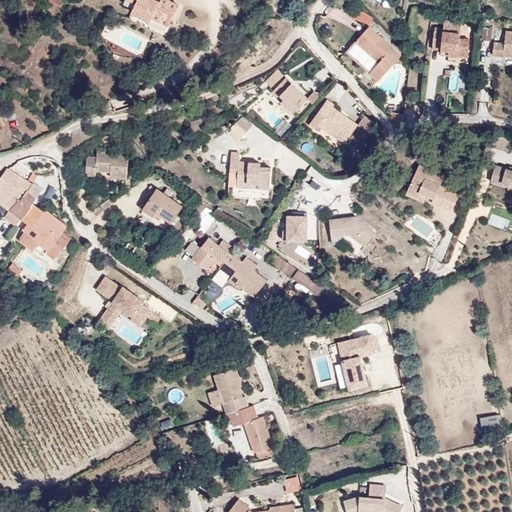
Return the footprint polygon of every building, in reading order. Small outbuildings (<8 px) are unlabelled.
[(132,0),(138,3),(134,10),(152,20),(155,15),(171,25),(182,6),(171,0),(164,0),(162,3),(156,0),(132,0)] [(367,25),(373,16),(359,7),(354,16),(367,25)] [(171,25),(155,15),(152,20),(134,10),(129,18),(156,32),(158,28),(167,32),(171,25)] [(468,56),(470,37),(460,37),(461,21),(444,19),(443,27),(435,27),(432,47),(449,49),(458,50),(458,55),(468,56)] [(402,55),(369,25),(356,40),(379,62),(370,71),(379,80),(402,55)] [(490,39),(491,26),(482,25),(480,38),(490,39)] [(511,30),(506,30),(505,42),(494,41),(493,54),(504,55),(504,50),(511,51),(511,30)] [(120,62),(122,55),(114,52),(112,60),(120,62)] [(450,71),(448,89),(459,90),(460,72),(450,71)] [(308,97),(286,77),(272,91),(294,112),(307,98),(312,102),(318,96),(313,91),(308,97)] [(317,128),(319,125),(322,121),(335,131),(347,140),(359,124),(332,105),(333,103),(327,98),(310,122),(317,128)] [(368,111),(359,124),(371,133),(376,120),(368,111)] [(403,122),(404,113),(391,111),(390,116),(394,120),(403,122)] [(244,119),(236,129),(243,135),(251,125),(244,119)] [(332,135),(335,131),(322,121),(319,125),(332,135)] [(511,134),(498,131),(494,144),(511,148),(511,144),(511,134)] [(108,175),(125,176),(127,152),(97,151),(96,155),(86,155),(84,174),(94,175),(94,170),(109,171),(108,175)] [(239,153),(231,152),(230,171),(238,172),(239,161),(239,153)] [(511,164),(493,158),(486,177),(511,185),(511,164)] [(258,187),(270,188),(271,167),(260,167),(260,163),(239,161),(238,172),(237,186),(246,186),(246,179),(259,180),(258,187)] [(441,181),(445,167),(428,162),(427,166),(416,162),(404,192),(415,196),(418,188),(432,193),(430,199),(441,202),(447,184),(441,181)] [(32,184),(10,168),(3,177),(24,191),(27,190),(32,184)] [(25,200),(30,193),(27,190),(24,191),(3,177),(0,180),(0,200),(11,209),(21,197),(25,200)] [(22,218),(33,204),(43,190),(33,182),(32,184),(27,190),(30,193),(25,200),(21,197),(11,209),(22,218)] [(159,188),(152,184),(138,207),(151,216),(155,210),(162,214),(171,220),(182,203),(164,192),(159,188)] [(425,199),(428,192),(418,188),(415,196),(425,199)] [(110,202),(107,197),(90,210),(93,215),(110,202)] [(199,211),(204,205),(194,197),(181,213),(191,221),(199,211)] [(33,204),(22,218),(29,222),(25,227),(48,245),(56,252),(68,238),(60,231),(64,226),(45,213),(48,209),(44,205),(40,209),(33,204)] [(22,218),(11,209),(7,213),(19,222),(22,218)] [(67,222),(48,209),(45,213),(64,226),(67,222)] [(157,221),(162,214),(155,210),(151,216),(152,218),(157,221)] [(202,230),(211,220),(199,211),(191,221),(202,230)] [(308,211),(285,211),(285,239),(308,239),(308,211)] [(378,229),(358,214),(329,217),(330,236),(350,235),(366,247),(378,229)] [(25,227),(29,222),(22,218),(19,222),(25,227)] [(48,245),(25,227),(19,234),(42,252),(48,245)] [(221,266),(230,253),(219,245),(210,237),(201,247),(194,256),(192,258),(207,270),(214,260),(221,266)] [(231,252),(234,247),(223,239),(219,245),(230,253),(231,252)] [(194,256),(201,247),(194,242),(187,250),(194,256)] [(268,278),(231,252),(230,253),(221,266),(231,273),(224,282),(236,291),(239,288),(254,298),(268,278)] [(275,253),(269,261),(280,269),(286,261),(275,253)] [(318,282),(287,260),(280,270),(312,291),(318,282)] [(11,262),(6,270),(16,275),(20,267),(11,262)] [(146,304),(148,301),(128,286),(126,288),(110,277),(101,289),(115,298),(118,300),(117,301),(119,303),(116,307),(114,306),(113,308),(103,321),(113,328),(126,308),(137,316),(135,318),(145,325),(152,315),(162,322),(165,317),(146,304)] [(211,301),(223,291),(213,279),(201,289),(211,301)] [(118,300),(115,298),(110,305),(113,308),(114,306),(116,307),(119,303),(117,301),(118,300)] [(372,332),(336,341),(348,389),(367,384),(360,355),(377,351),(372,332)] [(257,407),(254,395),(252,396),(249,381),(252,381),(248,366),(225,371),(228,385),(218,388),(221,403),(232,401),(234,420),(238,419),(239,425),(251,422),(265,420),(262,406),(257,407)] [(180,401),(181,390),(170,389),(169,400),(180,401)] [(498,413),(479,416),(482,434),(501,430),(498,413)] [(160,421),(161,429),(172,426),(171,419),(160,421)] [(277,448),(270,419),(265,420),(251,422),(257,452),(277,448)] [(297,474),(282,478),(286,492),(301,488),(297,474)] [(386,486),(370,485),(369,497),(358,497),(344,501),(346,511),(399,511),(402,507),(384,499),(386,486)] [(294,511),(293,506),(269,509),(269,511),(266,511),(250,511),(248,511),(250,509),(238,500),(229,511),(294,511)]
